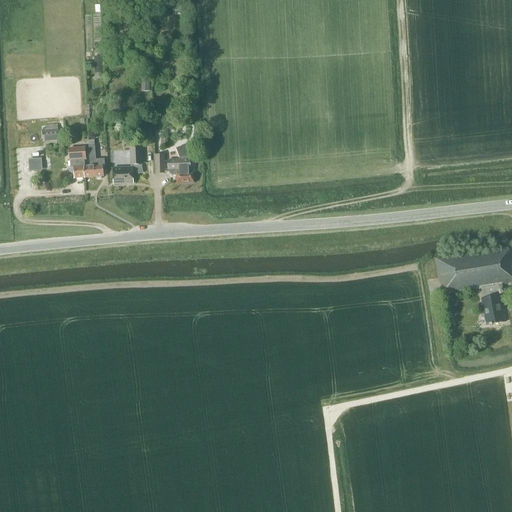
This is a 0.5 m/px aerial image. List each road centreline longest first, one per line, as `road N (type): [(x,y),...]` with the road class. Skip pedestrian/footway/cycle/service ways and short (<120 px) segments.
road 1 (tertiary): [(0,250),(511,205)]
road 2 (unknown): [(511,376),(333,413),(340,511)]
road 3 (track): [(405,135),(403,186),(289,213),(274,228)]
